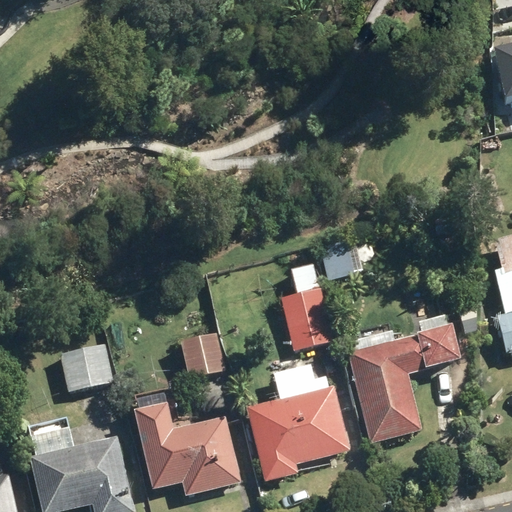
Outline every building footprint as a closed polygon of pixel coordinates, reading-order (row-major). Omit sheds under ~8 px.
[(511,43),(498,47),(510,94),(511,93),(511,43)] [(341,248),(316,255),(326,288),(351,281),(341,248)] [(288,276),(293,300),(318,295),(312,270),(288,276)] [(511,279),(491,285),(500,323),(493,325),(502,362),(511,359),(511,279)] [(319,296),(278,306),(290,358),(332,348),(319,296)] [(455,371),(446,336),(344,361),(367,452),(419,440),(405,384),(455,371)] [(223,376),(214,340),(177,349),(186,385),(223,376)] [(112,389),(102,352),(57,364),(67,401),(112,389)] [(346,460),(331,395),(243,416),(261,491),(296,483),(293,473),(346,460)] [(169,439),(163,414),(129,422),(148,499),(180,491),(183,504),(238,490),(222,426),(169,439)] [(64,428),(24,438),(30,464),(70,454),(64,428)] [(129,511),(112,448),(24,471),(35,511),(129,511)] [(0,484),(0,511),(11,511),(4,484),(0,484)]
